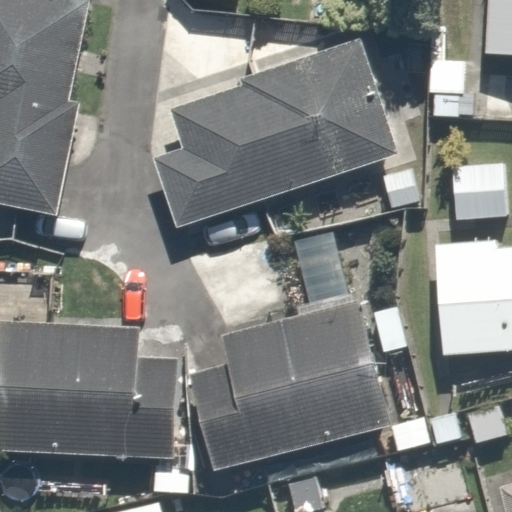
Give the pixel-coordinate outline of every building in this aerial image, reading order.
[(85,0),(0,0),(0,199),(65,210),(83,108),(68,105),(85,0)] [(511,0),(496,0),(494,52),(511,52),(511,0)] [(198,135),(146,156),(178,235),(403,142),(358,34),(186,105),(198,135)] [(450,161),(455,220),(510,215),(504,156),(450,161)] [(511,242),(436,250),(447,353),(511,346),(511,242)] [(358,309),(191,365),(225,464),(391,408),(358,309)] [(181,343),(8,325),(0,398),(0,437),(169,456),(181,343)] [(475,511),(459,455),(415,467),(427,511),(475,511)]
